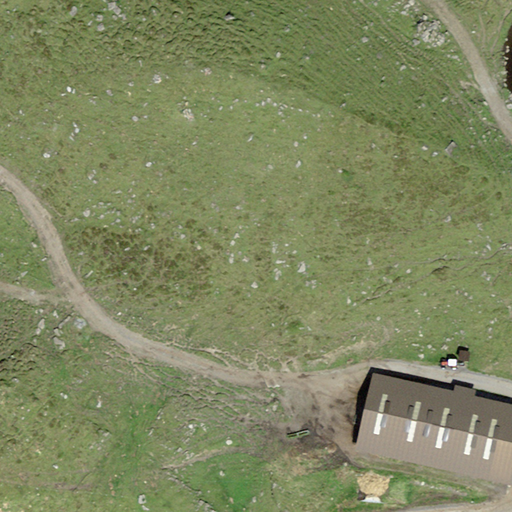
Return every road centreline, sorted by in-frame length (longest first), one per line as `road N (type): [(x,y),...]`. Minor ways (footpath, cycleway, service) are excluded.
road 1 (track): [(511,391),(392,365),(261,380),(145,346),(92,312),(34,210),(0,174)]
road 2 (track): [(511,136),(464,42),(432,0)]
